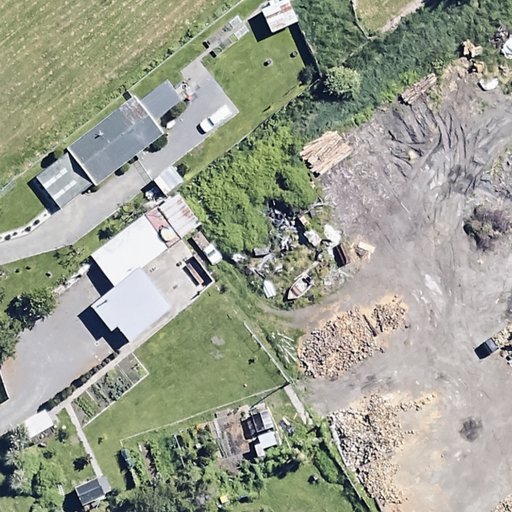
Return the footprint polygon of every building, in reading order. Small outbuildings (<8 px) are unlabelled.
[(258,12),(268,36),(295,25),(285,1),(258,12)] [(89,184),(92,188),(159,135),(130,98),(62,152),(66,157),(33,182),(56,211),(89,184)] [(169,167),(149,181),(162,198),(181,184),(169,167)] [(86,259),(110,289),(137,269),(176,238),(153,208),(86,259)] [(137,269),(110,289),(87,307),(108,334),(116,329),(127,344),(170,312),(137,269)]
